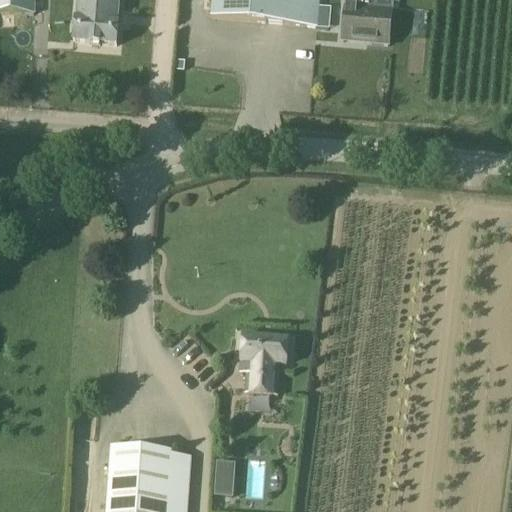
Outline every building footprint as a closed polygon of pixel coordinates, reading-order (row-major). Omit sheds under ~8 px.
[(0,0),(0,16),(35,17),(34,0),(0,0)] [(119,0),(78,0),(76,21),(75,21),(73,45),(117,48),(119,25),(117,25),(119,0)] [(212,0),(211,21),(316,31),(319,0),(318,0),(212,0)] [(345,0),(345,8),(342,44),(389,48),(392,13),(369,11),(369,0),(345,0)] [(278,399),(280,367),(287,368),(289,342),(243,339),(241,365),(240,377),(248,377),(246,397),(278,399)] [(230,414),(215,413),(214,432),(228,433),(230,414)] [(187,511),(191,460),(172,458),(172,455),(112,451),(107,511),(187,511)]
